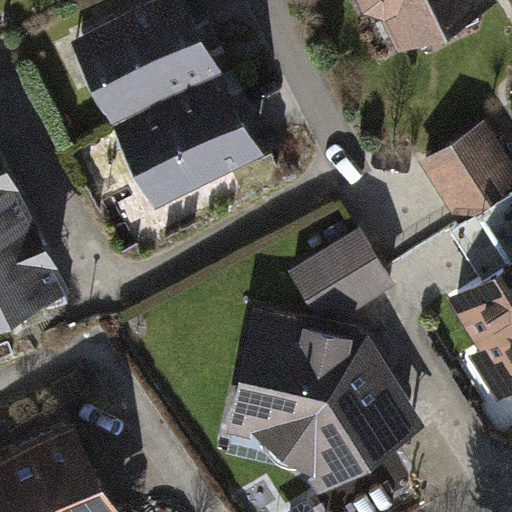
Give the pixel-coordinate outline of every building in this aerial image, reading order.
[(156,0),(85,35),(121,107),(216,60),(186,0),(156,0)] [(368,0),(393,49),(491,1),(490,0),(368,0)] [(222,73),(127,120),(162,191),(257,143),(222,73)] [(0,330),(86,287),(0,116),(0,330)] [(511,180),(511,172),(476,117),(411,159),(450,220),(511,180)] [(511,186),(452,225),(445,229),(476,277),(442,299),(475,351),(457,362),(489,411),(511,396),(511,186)] [(351,223),(278,272),(312,322),(250,308),(224,426),(247,431),(304,475),(314,489),(416,420),(355,331),(321,324),(388,278),(351,223)] [(139,511),(89,418),(24,453),(18,443),(0,452),(0,511),(139,511)]
